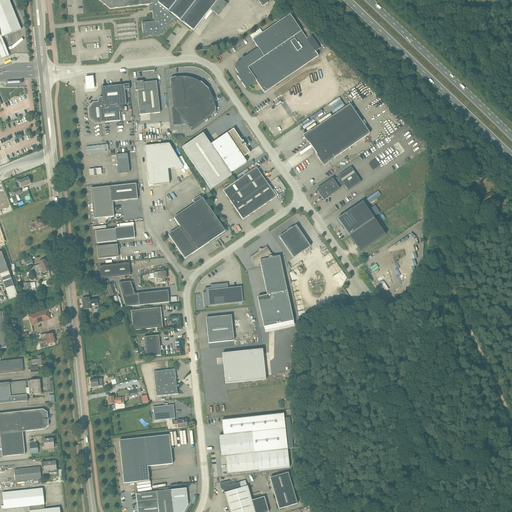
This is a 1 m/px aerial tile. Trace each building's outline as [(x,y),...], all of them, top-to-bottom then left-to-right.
[(0,0),(0,59),(9,55),(3,39),(8,37),(7,35),(21,29),(9,0),(0,0)] [(99,0),(110,9),(152,4),(154,21),(142,23),(144,37),(162,35),(176,17),(193,31),(210,10),(218,16),(228,5),(222,0),(99,0)] [(307,39),(290,14),(252,40),(257,47),(241,58),(242,59),(237,62),(236,63),(235,65),(235,66),(235,67),(235,69),(235,70),(236,71),(237,72),(238,73),(239,74),(238,76),(237,76),(245,88),(256,80),(264,93),(318,56),(315,51),(320,48),(312,36),(307,39)] [(93,76),(84,77),(86,90),(94,89),(93,76)] [(172,109),(174,125),(187,124),(186,108),(185,100),(202,88),(202,87),(201,85),(201,84),(202,83),(201,82),(201,83),(200,82),(197,80),(193,79),(189,78),(186,77),(182,77),(179,77),(175,78),(175,77),(171,79),(174,109),(172,109)] [(137,91),(140,115),(160,113),(157,81),(144,83),(143,82),(143,81),(135,82),(135,83),(136,91),(137,91)] [(93,103),(89,109),(90,119),(95,123),(105,122),(120,121),(120,113),(125,112),(124,105),(126,105),(124,85),(101,87),(102,97),(100,98),(98,100),(98,103),(93,103)] [(215,103),(213,97),(212,96),(211,94),(210,92),(209,91),(208,89),(207,88),(206,89),(204,89),(203,88),(202,88),(185,100),(186,108),(187,124),(192,130),(211,117),(215,113),(216,110),(216,109),(215,109),(215,103)] [(334,112),(344,106),(339,97),(328,104),(334,112)] [(314,150),(360,119),(350,104),(311,131),(311,130),(304,135),(307,140),(306,141),(308,143),(309,142),(314,150)] [(360,119),(314,150),(317,154),(316,155),(318,157),(319,157),(322,162),(321,162),(324,166),(331,161),(331,160),(370,133),(360,119)] [(147,124),(147,129),(167,128),(166,123),(148,124),(148,121),(140,122),(141,125),(147,124)] [(211,145),(203,134),(182,148),(211,189),(231,175),(230,174),(247,162),(243,157),(250,153),(245,146),(246,145),(243,140),(242,141),(235,131),(234,129),(232,130),(211,145)] [(147,172),(168,169),(165,144),(145,146),(147,172)] [(165,144),(168,169),(183,168),(169,144),(165,144)] [(128,154),(116,155),(118,173),(130,172),(128,154)] [(240,179),(246,189),(263,177),(256,167),(240,179)] [(333,179),(318,190),(324,199),(344,185),(349,191),(361,182),(351,167),(338,176),(339,176),(334,180),(333,179)] [(168,169),(147,172),(149,186),(169,183),(168,169)] [(31,184),(28,177),(19,181),(22,188),(31,184)] [(261,193),(270,187),(263,177),(246,189),(253,198),(261,193)] [(230,200),(246,189),(240,179),(223,190),(230,200)] [(91,189),(94,219),(114,217),(113,202),(138,199),(137,189),(136,184),(91,189)] [(261,193),(268,202),(276,197),(270,187),(261,193)] [(482,187),(477,190),(479,193),(480,192),(483,197),(482,197),(483,199),(482,200),(482,199),(483,203),(486,204),(493,200),(493,199),(494,198),(494,196),(493,195),(491,194),(490,195),(489,194),(487,195),(482,187)] [(245,204),(253,198),(246,189),(230,200),(236,210),(245,204)] [(370,202),(381,195),(378,191),(367,197),(370,202)] [(261,193),(253,198),(260,208),(268,202),(261,193)] [(204,242),(206,244),(215,239),(216,239),(219,237),(220,236),(219,235),(225,231),(203,198),(202,199),(200,196),(193,201),(195,204),(174,218),(180,227),(168,235),(185,259),(203,247),(201,244),(204,242)] [(253,198),(245,204),(251,214),(260,208),(253,198)] [(338,219),(349,235),(374,218),(363,202),(338,219)] [(245,204),(236,210),(243,220),(251,214),(245,204)] [(385,235),(374,218),(349,235),(361,252),(385,235)] [(36,222),(31,223),(32,227),(30,227),(31,231),(40,229),(40,228),(45,227),(44,224),(45,224),(44,224),(46,224),(45,220),(44,220),(36,222)] [(293,258),(310,247),(296,225),(279,237),(293,258)] [(115,229),(95,231),(97,243),(117,241),(117,240),(135,238),(134,226),(115,228),(115,229)] [(119,257),(117,245),(97,247),(99,259),(119,257)] [(264,328),(294,322),(280,256),(273,258),(272,254),(267,248),(265,247),(262,249),(261,249),(259,251),(258,252),(251,257),(251,259),(256,267),(261,265),(267,295),(258,297),(264,328)] [(9,271),(2,252),(0,252),(0,274),(9,300),(18,297),(9,271)] [(33,264),(31,257),(24,259),(26,267),(33,264)] [(34,267),(35,270),(48,265),(46,259),(39,262),(39,265),(34,267)] [(99,266),(100,278),(130,275),(129,263),(99,266)] [(48,265),(35,270),(36,274),(42,272),(43,273),(50,271),(48,265)] [(159,272),(154,273),(154,278),(156,278),(157,283),(165,282),(165,279),(167,278),(166,271),(164,272),(164,269),(159,270),(159,272)] [(169,302),(168,290),(135,294),(131,282),(118,283),(126,307),(169,302)] [(228,288),(228,283),(210,285),(211,287),(205,288),(206,292),(203,293),(205,306),(243,302),(241,287),(228,288)] [(111,297),(117,295),(114,284),(107,286),(111,297)] [(93,298),(82,299),(82,300),(82,302),(83,302),(84,310),(91,309),(91,306),(95,306),(94,304),(97,304),(96,301),(93,301),(93,298)] [(163,328),(161,308),(130,311),(133,331),(163,328)] [(51,319),(47,310),(29,316),(32,326),(51,319)] [(234,341),(231,315),(206,318),(209,343),(234,341)] [(55,339),(54,334),(47,335),(47,334),(41,335),(41,340),(39,340),(40,345),(47,343),(47,345),(55,343),(55,342),(56,342),(56,340),(55,339)] [(142,347),(145,347),(146,357),(161,355),(159,335),(144,337),(144,341),(141,341),(142,347)] [(222,354),(225,384),(266,379),(263,349),(222,354)] [(37,357),(31,358),(32,363),(37,363),(38,366),(45,366),(45,359),(44,359),(44,358),(45,358),(45,357),(44,357),(44,356),(37,356),(37,357)] [(0,373),(24,372),(23,359),(0,361),(0,373)] [(37,366),(28,367),(28,369),(31,371),(31,375),(39,374),(38,368),(37,367),(37,366)] [(175,372),(175,369),(154,371),(157,396),(178,394),(178,391),(177,391),(177,389),(176,388),(179,385),(178,385),(176,384),(177,383),(176,381),(175,380),(176,380),(176,379),(176,378),(176,377),(175,372)] [(101,378),(90,379),(91,387),(103,386),(102,378),(101,378)] [(30,381),(26,382),(27,394),(31,394),(41,394),(40,380),(30,381)] [(27,394),(26,382),(26,381),(0,383),(0,403),(28,401),(27,394)] [(114,396),(108,397),(108,404),(114,404),(124,403),(124,397),(114,398),(114,396)] [(173,405),(168,405),(153,407),(155,421),(173,419),(173,425),(178,424),(178,428),(187,427),(187,419),(174,421),(174,419),(175,419),(173,405)] [(0,413),(0,435),(0,439),(23,437),(23,431),(22,429),(26,429),(26,431),(45,429),(49,426),(47,412),(43,409),(0,413)] [(221,457),(226,456),(228,474),(289,467),(287,449),(283,413),(222,420),(223,435),(219,435),(219,438),(221,457)] [(145,438),(148,467),(173,464),(170,435),(145,438)] [(23,437),(0,439),(2,457),(7,456),(25,455),(23,437)] [(54,447),(53,438),(44,439),(45,445),(42,445),(43,449),(48,449),(48,447),(54,447)] [(149,481),(148,467),(145,438),(119,440),(124,483),(149,481)] [(39,453),(37,443),(29,444),(31,454),(39,453)] [(56,470),(55,461),(44,463),(45,473),(49,473),(49,470),(56,470)] [(41,479),(40,467),(14,470),(16,482),(41,479)] [(297,504),(288,473),(270,478),(279,509),(297,504)] [(230,486),(228,481),(220,483),(221,487),(220,488),(221,489),(222,490),(221,491),(223,492),(222,493),(223,495),(225,494),(230,511),(268,511),(264,497),(252,500),(248,486),(242,488),(240,483),(230,486)] [(183,511),(188,505),(186,488),(136,494),(138,511),(183,511)] [(42,489),(3,493),(4,509),(44,505),(42,489)]
